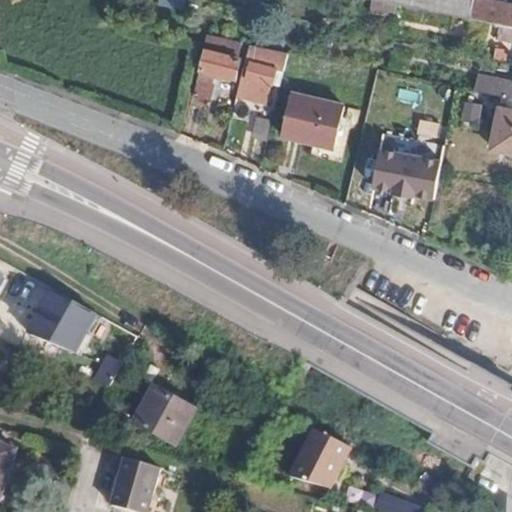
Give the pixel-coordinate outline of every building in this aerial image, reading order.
[(368,0),(471,21),(474,0),(368,0)] [(511,6),(482,0),(474,0),(471,21),(503,27),(511,28),(511,6)] [(511,28),(503,27),(500,41),(511,43),(511,28)] [(61,34),(58,55),(78,58),(81,37),(61,34)] [(209,38),(205,53),(207,54),(243,62),(246,45),(211,38),(209,38)] [(252,49),(239,100),(268,106),(273,86),(276,86),(284,55),(252,49)] [(207,54),(197,97),(214,101),(220,77),(239,80),(243,62),(207,54)] [(430,84),(460,89),(507,99),(511,100),(511,83),(481,77),(480,80),(434,70),(430,84)] [(294,97),(284,138),(337,151),(347,109),(294,97)] [(468,100),(462,119),(485,126),(491,107),(468,100)] [(511,114),(504,113),(495,152),(511,155),(511,114)] [(439,198),(446,161),(385,150),(378,187),(396,190),(395,194),(419,198),(419,195),(439,198)] [(22,275),(9,295),(32,310),(26,320),(32,325),(51,294),(22,275)] [(80,360),(101,318),(76,306),(55,348),(80,360)] [(162,391),(144,427),(183,446),(201,411),(162,391)] [(334,494),(356,449),(315,432),(294,476),(334,494)] [(0,444),(0,500),(2,501),(19,450),(0,444)] [(130,460),(115,504),(139,511),(152,511),(166,470),(130,460)] [(399,498),(393,511),(407,511),(418,493),(393,480),(387,492),(399,498)] [(376,510),(379,495),(349,488),(346,502),(376,510)]
